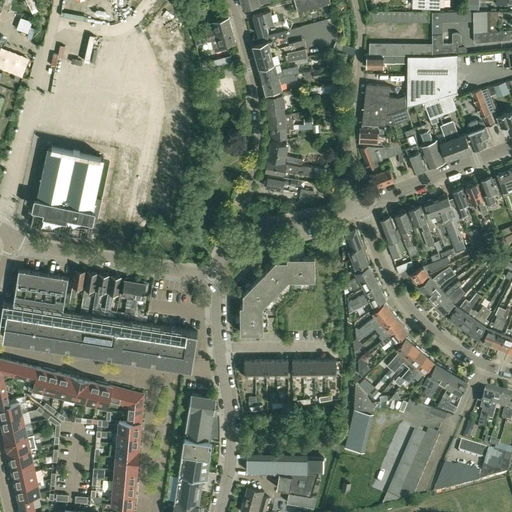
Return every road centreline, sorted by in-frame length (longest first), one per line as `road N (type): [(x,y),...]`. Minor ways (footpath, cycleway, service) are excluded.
road 1 (residential): [(511,372),(470,357),(422,323),(387,277),(358,204)]
road 2 (residential): [(245,227),(243,197),(260,130),(232,0)]
road 3 (residential): [(13,235),(216,277)]
road 4 (residential): [(356,205),(354,0)]
road 5 (residential): [(0,347),(177,380)]
road 6 (residential): [(358,204),(511,146)]
road 7 (residential): [(177,380),(158,511)]
road 8 (residential): [(218,511),(229,456),(224,380)]
